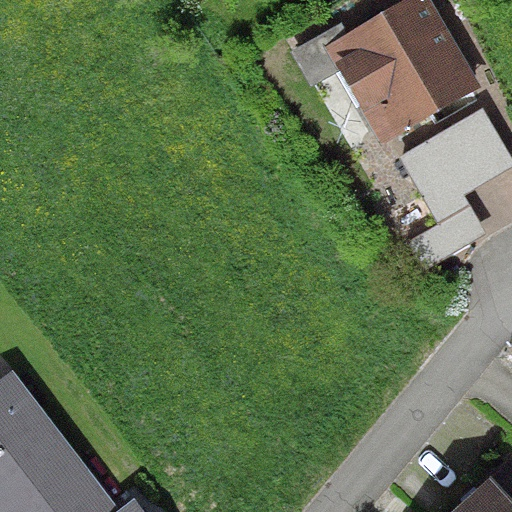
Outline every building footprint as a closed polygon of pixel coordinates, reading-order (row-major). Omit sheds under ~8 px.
[(405,0),(349,33),(326,46),(340,70),(383,144),(483,87),(432,0),(405,0)] [(326,46),(349,33),(343,22),(291,52),(311,87),(340,70),(326,46)] [(511,156),(483,108),(399,158),(421,193),(438,223),(469,204),(465,196),(511,168),(511,156)] [(409,240),(438,223),(421,193),(389,212),(407,241),(409,240)] [(487,234),(469,204),(438,223),(409,240),(427,270),(487,234)] [(119,508),(13,369),(0,378),(0,511),(142,511),(132,498),(119,508)] [(511,511),(511,505),(488,479),(451,511),(511,511)]
